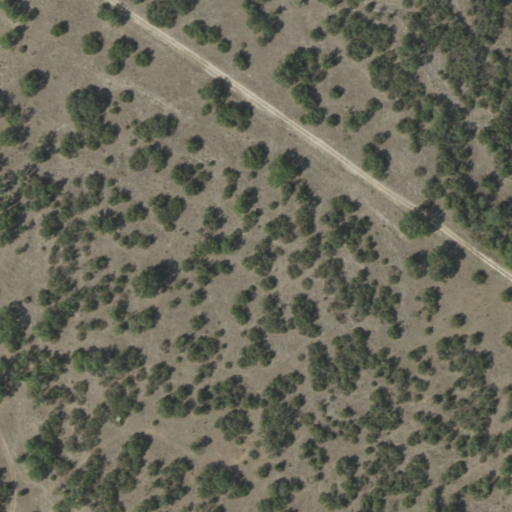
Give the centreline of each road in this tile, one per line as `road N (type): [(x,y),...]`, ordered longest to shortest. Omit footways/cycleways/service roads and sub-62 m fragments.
road 1 (residential): [(61,511),(169,404),(228,265),(238,56)]
road 2 (residential): [(511,239),(153,0)]
